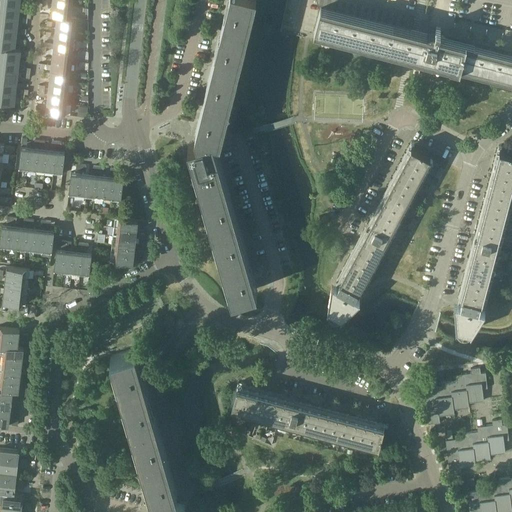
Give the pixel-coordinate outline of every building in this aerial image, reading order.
[(254,0),(228,0),(194,141),(189,143),(233,296),(257,289),(217,149),(220,137),(254,0)] [(319,0),(321,7),(314,32),(317,32),(316,34),(387,52),(393,53),(394,54),(395,54),(396,54),(397,53),(398,53),(399,53),(401,52),(418,56),(421,42),(422,40),(423,38),(424,37),(425,35),(427,34),(427,33),(408,28),(411,16),(335,0),(319,0)] [(20,6),(0,4),(0,6),(0,14),(19,17),(20,6)] [(71,17),(72,6),(52,4),(51,15),(57,16),(71,17)] [(19,17),(0,14),(0,25),(18,27),(19,17)] [(77,17),(71,17),(57,16),(56,26),(75,29),(77,17)] [(0,25),(0,36),(16,38),(18,27),(0,25)] [(74,39),(75,29),(56,26),(54,37),(74,39)] [(421,42),(418,56),(430,59),(442,62),(511,79),(511,58),(449,41),(447,41),(448,39),(443,37),(442,38),(440,33),(441,28),(436,27),(435,31),(433,30),(431,31),(430,31),(429,32),(428,32),(427,33),(427,34),(425,35),(424,37),(423,38),(422,40),(421,42)] [(15,49),(16,38),(0,36),(0,47),(1,48),(1,47),(15,49)] [(73,50),(74,39),(54,37),(53,48),(73,50)] [(0,58),(20,60),(21,49),(15,49),(1,47),(1,48),(0,57),(0,58)] [(71,61),(73,50),(53,48),(52,59),(71,61)] [(0,69),(19,71),(20,60),(0,58),(0,69)] [(52,59),(51,69),(70,72),(71,61),(52,59)] [(0,80),(17,82),(19,71),(0,69),(0,80)] [(69,82),(70,72),(51,69),(49,80),(69,82)] [(0,91),(16,93),(17,82),(0,80),(0,91)] [(68,93),(69,82),(49,80),(48,91),(68,93)] [(0,102),(15,104),(16,93),(0,91),(0,102)] [(66,104),(68,93),(48,91),(47,102),(66,104)] [(65,115),(66,104),(47,102),(46,112),(65,115)] [(79,106),(78,116),(87,117),(88,107),(79,106)] [(337,284),(337,285),(355,295),(355,294),(358,289),(361,291),(391,234),(389,233),(430,155),(412,145),(370,222),(368,221),(364,219),(361,235),(338,278),(340,279),(337,284)] [(27,170),(30,147),(21,146),(19,169),(27,170)] [(39,148),(30,147),(27,170),(36,171),(39,148)] [(39,148),(36,171),(45,172),(48,149),(39,148)] [(56,150),(48,149),(45,172),(54,173),(56,150)] [(460,291),(459,296),(462,296),(460,302),(460,303),(479,308),(479,307),(481,302),(484,302),(501,240),(498,239),(511,185),(511,152),(507,151),(500,149),(478,234),(475,233),(475,234),(475,233),(471,233),(471,249),(460,291)] [(65,151),(56,150),(54,173),(62,174),(65,151)] [(77,196),(80,173),(71,172),(69,195),(77,196)] [(88,174),(80,173),(77,196),(85,197),(88,174)] [(97,175),(88,174),(85,197),(95,198),(97,175)] [(97,175),(95,198),(103,199),(106,176),(97,175)] [(114,177),(106,176),(103,199),(111,200),(114,177)] [(114,177),(111,200),(121,201),(123,178),(114,177)] [(115,217),(114,226),(137,229),(138,220),(115,217)] [(0,247),(8,248),(11,225),(2,224),(0,242),(0,247)] [(19,226),(11,225),(8,248),(17,249),(19,226)] [(19,226),(17,249),(26,250),(28,227),(19,226)] [(137,229),(114,226),(113,235),(136,237),(137,229)] [(37,228),(28,227),(26,250),(34,251),(37,228)] [(46,229),(37,228),(34,251),(43,252),(46,229)] [(54,230),(46,229),(43,252),(52,253),(54,230)] [(136,237),(113,235),(112,243),(135,246),(136,237)] [(112,243),(111,252),(134,255),(135,246),(112,243)] [(62,273),(65,250),(57,249),(54,272),(62,273)] [(65,250),(62,273),(71,274),(74,251),(65,250)] [(80,275),(82,252),(74,251),(71,274),(80,275)] [(82,252),(80,275),(89,276),(90,264),(92,253),(82,252)] [(134,255),(111,252),(110,261),(133,263),(134,255)] [(6,275),(29,277),(30,269),(7,266),(6,275)] [(6,275),(5,283),(28,286),(29,277),(6,275)] [(330,296),(328,307),(328,308),(328,309),(329,310),(329,311),(330,312),(330,313),(331,313),(331,314),(332,314),(333,315),(334,315),(335,315),(336,316),(337,316),(337,315),(338,315),(339,315),(340,315),(340,314),(341,314),(342,314),(350,306),(351,305),(355,302),(358,299),(359,298),(360,297),(357,295),(355,294),(355,295),(337,285),(337,284),(332,281),(331,286),(331,287),(330,292),(330,296)] [(28,286),(5,283),(4,292),(27,294),(28,286)] [(27,294),(4,292),(3,301),(26,304),(27,294)] [(460,302),(454,300),(455,304),(455,309),(456,325),(456,326),(457,326),(457,327),(457,328),(458,329),(458,330),(459,330),(460,331),(461,332),(462,332),(463,332),(463,333),(464,333),(465,333),(466,333),(466,332),(467,332),(468,332),(469,331),(470,331),(470,330),(471,329),(471,330),(472,329),(481,316),(483,312),(485,309),(485,308),(479,307),(479,308),(460,303),(460,302)] [(0,326),(0,335),(19,338),(20,329),(0,326)] [(19,338),(0,335),(0,344),(1,345),(18,347),(18,346),(19,338)] [(1,345),(0,352),(0,353),(23,356),(24,347),(18,346),(18,347),(1,345)] [(135,348),(112,355),(147,477),(153,499),(151,500),(153,505),(154,511),(182,511),(184,503),(180,502),(135,348)] [(0,353),(0,361),(22,364),(23,356),(0,353)] [(0,361),(0,370),(21,373),(22,364),(0,361)] [(481,372),(480,367),(470,368),(471,373),(456,374),(456,379),(441,381),(442,386),(424,388),(428,423),(440,422),(439,415),(454,413),(454,408),(469,407),(469,402),(484,400),(482,388),(487,387),(486,372),(481,372)] [(21,373),(0,370),(0,378),(20,381),(21,373)] [(19,390),(20,381),(0,378),(0,387),(13,389),(13,390),(19,390)] [(384,424),(300,402),(300,400),(300,398),(285,396),(238,383),(231,408),(294,425),(294,422),(379,445),(384,424)] [(0,396),(12,398),(13,390),(13,389),(0,387),(0,396)] [(0,396),(0,405),(11,406),(12,398),(0,396)] [(0,405),(0,413),(10,415),(11,406),(0,405)] [(10,415),(0,413),(0,422),(9,424),(10,415)] [(502,418),(496,419),(492,420),(493,424),(477,426),(478,431),(463,433),(463,437),(446,439),(450,475),(461,474),(461,466),(476,465),(475,460),(491,458),(490,453),(505,452),(504,440),(509,439),(508,434),(507,423),(507,424),(502,424),(502,418)] [(240,425),(238,430),(248,434),(250,430),(240,425)] [(256,433),(254,437),(264,441),(266,437),(256,433)] [(0,448),(0,459),(17,462),(19,451),(0,448)] [(17,462),(0,459),(0,470),(16,473),(17,462)] [(16,473),(0,470),(0,481),(15,483),(16,473)] [(511,476),(499,478),(499,479),(500,483),(484,485),(485,489),(467,491),(469,511),(496,511),(497,511),(511,510),(511,508),(511,505),(511,476)] [(15,483),(0,481),(0,492),(2,492),(14,494),(15,483)] [(2,492),(0,503),(21,506),(23,495),(14,494),(2,492)] [(20,511),(21,506),(0,503),(0,506),(0,511),(20,511)]
